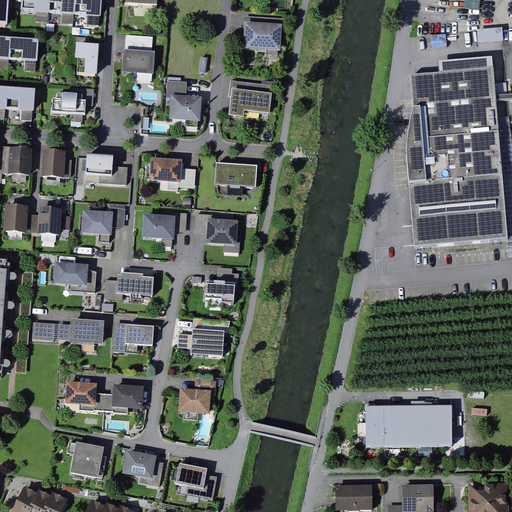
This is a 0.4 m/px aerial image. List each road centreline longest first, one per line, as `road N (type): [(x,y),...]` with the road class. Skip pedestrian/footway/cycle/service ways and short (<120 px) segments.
road 1 (residential): [(412,0),(363,285),(306,511)]
road 2 (residential): [(149,444),(179,268)]
road 3 (residential): [(210,146),(227,0)]
road 4 (residential): [(107,139),(114,0)]
